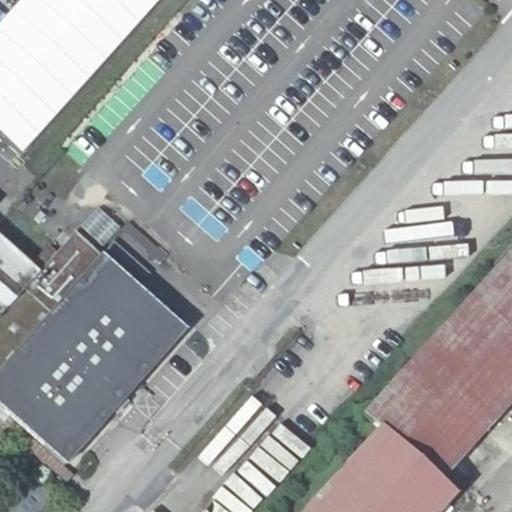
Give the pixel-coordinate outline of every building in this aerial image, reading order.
[(23,0),(0,26),(0,137),(21,156),(161,0),(23,0)] [(0,409),(63,467),(184,333),(74,233),(38,274),(0,240),(0,409)] [(439,480),(445,474),(511,400),(511,250),(332,449),(349,465),(306,511),(436,511),(453,494),(451,492),(439,480)] [(263,264),(246,282),(260,296),(277,278),(263,264)] [(0,447),(8,439),(77,500),(87,490),(6,418),(0,425),(0,447)] [(439,480),(451,492),(457,487),(445,474),(439,480)]
